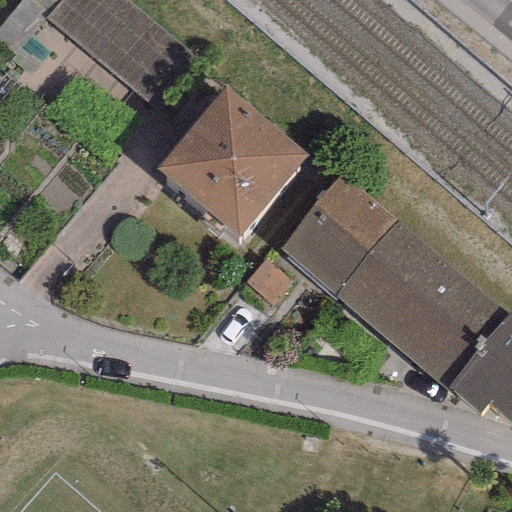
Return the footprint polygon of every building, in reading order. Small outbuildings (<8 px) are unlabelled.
[(196,56),(125,0),(58,0),(45,17),(150,105),(196,56)] [(306,158),(221,88),(153,169),(238,239),(306,158)] [(333,296),(395,220),(340,175),(277,251),(333,296)] [(508,314),(395,220),(333,296),(445,390),(508,314)] [(289,282),(262,261),(243,284),(271,305),(289,282)] [(511,317),(508,314),(445,390),(478,416),(487,406),(510,426),(511,423),(511,317)]
